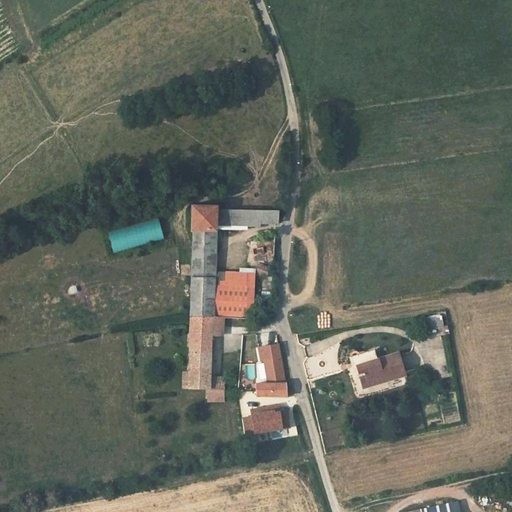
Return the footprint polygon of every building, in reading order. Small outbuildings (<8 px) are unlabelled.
[(215,250),(216,224),(216,209),(216,206),(191,204),(190,229),(192,230),(192,250),(215,250)] [(259,223),(277,223),(277,209),(216,209),(216,224),(259,224),(259,223)] [(111,253),(162,239),(156,218),(105,232),(111,253)] [(273,240),(260,239),(259,260),(272,261),(273,240)] [(215,278),(215,250),(192,250),(191,277),(215,278)] [(268,268),(260,264),(257,275),(266,277),(268,268)] [(213,317),(215,278),(191,277),(190,289),(189,316),(213,317)] [(212,334),(211,335),(221,335),(221,317),(213,317),(189,316),(189,323),(189,333),(212,334)] [(443,327),(441,316),(426,319),(428,330),(443,327)] [(210,377),(211,335),(212,334),(189,333),(188,374),(187,388),(208,389),(208,397),(210,397),(210,389),(224,389),(224,378),(210,377)] [(356,365),(351,367),(354,376),(359,375),(363,387),(404,375),(398,353),(377,359),(374,349),(353,355),(356,365)] [(356,365),(353,355),(348,357),(351,367),(356,365)] [(286,396),(285,382),(280,357),(264,360),(268,383),(255,383),(256,396),(286,396)] [(224,401),(224,389),(210,389),(210,397),(208,397),(208,401),(224,401)] [(248,417),(251,431),(285,426),(283,411),(248,417)] [(453,511),(451,503),(423,509),(423,511),(453,511)]
